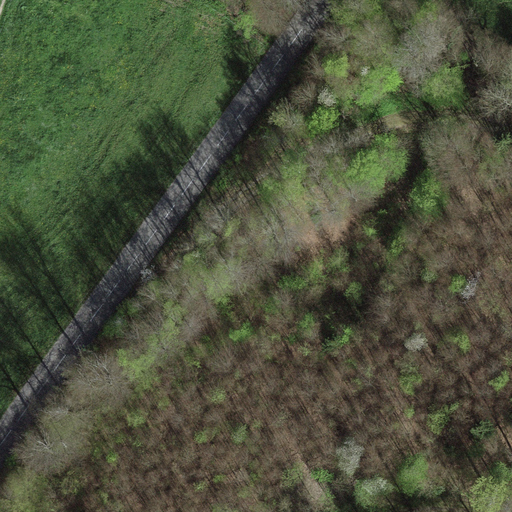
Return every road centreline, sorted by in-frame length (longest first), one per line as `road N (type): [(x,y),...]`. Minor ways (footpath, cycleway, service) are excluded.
road 1 (tertiary): [(0,455),(321,0)]
road 2 (track): [(104,300),(132,289),(242,195),(324,146),(426,119),(511,128)]
